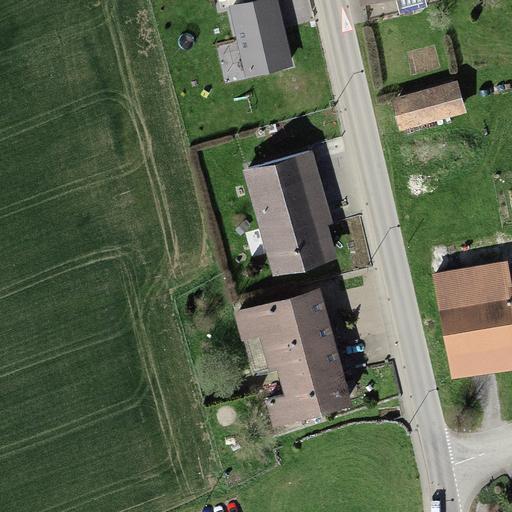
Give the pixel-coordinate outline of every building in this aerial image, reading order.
[(276,0),(253,0),(228,6),(245,77),(293,66),(276,0)] [(453,84),(394,101),(401,128),(461,111),(453,84)] [(304,157),(242,174),(271,275),(332,258),(304,157)] [(504,269),(433,277),(444,375),(511,367),(511,343),(506,288),(504,269)] [(343,402),(312,293),(235,314),(241,336),(261,330),(280,396),(265,401),(271,422),(343,402)]
